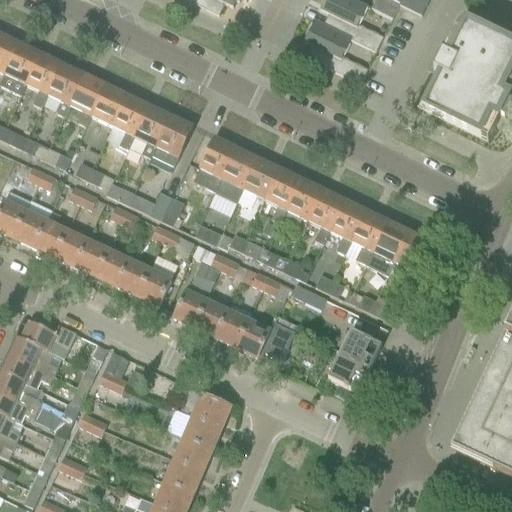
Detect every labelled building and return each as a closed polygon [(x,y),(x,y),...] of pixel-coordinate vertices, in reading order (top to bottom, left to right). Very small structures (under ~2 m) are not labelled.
[(177,0),(218,20),(224,8),(232,12),(236,5),(238,6),(241,0),(177,0)] [(328,18),(322,29),(322,30),(351,44),(350,44),(376,57),(383,42),(358,29),(367,11),(344,0),(323,0),(321,6),(323,7),(320,14),(328,18)] [(380,0),(392,6),(390,10),(397,14),(399,9),(403,0),(380,0)] [(426,9),(408,0),(403,0),(399,9),(421,20),(426,9)] [(408,0),(426,9),(430,0),(408,0)] [(511,43),(509,49),(457,24),(456,25),(462,28),(447,59),(438,55),(429,74),(438,78),(422,111),(415,108),(415,109),(487,145),(500,119),(504,121),(510,109),(506,107),(511,93),(511,43)] [(360,89),(367,74),(342,61),(350,44),(351,44),(322,30),(322,29),(314,25),(313,28),(310,27),(305,38),(307,39),(304,47),(312,51),(306,63),(360,89)] [(0,78),(3,80),(19,48),(18,48),(17,51),(7,47),(9,44),(0,39),(0,78)] [(0,90),(20,101),(25,90),(40,59),(38,62),(29,57),(31,54),(19,48),(3,80),(0,87),(0,90)] [(41,113),(47,101),(62,69),(61,69),(60,72),(51,68),(52,65),(40,59),(25,90),(38,96),(32,109),(41,113)] [(63,122),(68,111),(83,80),(83,79),(81,82),(72,78),(74,75),(62,69),(47,101),(60,107),(54,118),(63,122)] [(85,133),(90,121),(105,90),(103,93),(94,89),(95,85),(83,80),(68,111),(81,117),(76,128),(85,133)] [(90,121),(112,132),(127,101),(126,100),(125,103),(116,99),(117,96),(105,90),(90,121)] [(128,154),(128,152),(148,111),(146,114),(137,109),(139,106),(127,101),(112,132),(124,138),(119,150),(128,154)] [(150,163),(151,160),(170,121),(169,121),(168,124),(159,120),(160,117),(148,111),(128,152),(150,163)] [(170,121),(151,160),(173,171),(190,135),(181,131),(182,127),(170,121)] [(0,145),(11,150),(17,139),(5,133),(0,142),(0,145)] [(214,142),(193,186),(214,197),(234,156),(225,151),(227,148),(214,142)] [(37,148),(31,160),(42,165),(48,153),(37,148)] [(48,153),(42,165),(54,170),(60,159),(48,153)] [(214,197),(236,207),(256,166),(247,162),(248,159),(235,153),(234,156),(214,197)] [(255,201),(264,205),(277,177),(268,172),(270,169),(257,163),(256,166),(236,207),(249,214),(255,201)] [(75,179),(86,184),(92,172),(81,167),(75,179)] [(92,172),(86,184),(99,190),(104,178),(92,172)] [(31,173),(26,184),(37,189),(43,178),(31,173)] [(279,228),(285,215),(299,187),(290,183),(291,180),(279,174),(277,177),(264,205),(277,211),(271,224),(279,228)] [(43,178),(37,189),(49,195),(54,183),(43,178)] [(285,215),(307,226),(320,198),(312,193),(313,190),(300,184),(299,187),(285,215)] [(108,194),(105,200),(128,210),(133,199),(111,189),(108,194)] [(73,192),(68,204),(79,209),(85,197),(73,192)] [(322,249),(329,236),(342,208),(333,203),(335,200),(322,194),(320,198),(307,226),(321,232),(314,246),(322,249)] [(85,197),(79,209),(91,214),(96,203),(85,197)] [(144,204),(138,215),(161,226),(172,203),(160,198),(155,209),(144,204)] [(172,203),(161,226),(172,231),(183,208),(172,203)] [(0,213),(0,237),(12,243),(25,215),(4,205),(0,213)] [(344,260),(350,247),(364,218),(355,214),(356,211),(344,205),(342,208),(329,236),(342,243),(336,256),(344,260)] [(114,211),(109,223),(121,228),(126,217),(114,211)] [(12,243),(33,253),(46,225),(25,215),(12,243)] [(366,270),(372,257),(386,229),(376,224),(378,221),(365,215),(364,218),(350,247),(362,252),(356,265),(366,270)] [(126,217),(121,228),(132,234),(138,222),(126,217)] [(33,253),(54,263),(67,235),(46,225),(33,253)] [(386,229),(372,257),(366,270),(379,277),(387,281),(393,268),(407,239),(398,235),(400,232),(387,226),(386,229)] [(200,230),(194,241),(206,247),(212,235),(200,230)] [(156,231),(150,242),(162,248),(167,236),(156,231)] [(54,263),(74,272),(87,244),(67,235),(54,263)] [(167,236),(162,248),(174,253),(179,241),(167,236)] [(409,236),(407,239),(393,268),(416,278),(431,247),(430,247),(429,250),(420,246),(421,242),(409,236)] [(234,240),(228,251),(239,256),(245,245),(234,240)] [(74,272),(95,282),(108,254),(87,244),(74,272)] [(245,245),(239,256),(252,262),(258,251),(245,245)] [(198,250),(192,262),(209,269),(220,275),(226,263),(198,250)] [(95,282),(116,292),(129,264),(108,254),(95,282)] [(150,274),(137,302),(158,312),(166,293),(171,284),(177,270),(156,260),(150,274)] [(277,260),(271,271),(283,277),(288,265),(277,260)] [(226,263),(220,275),(234,281),(239,269),(226,263)] [(116,292),(137,302),(150,274),(129,264),(116,292)] [(288,265),(283,277),(295,283),(301,271),(288,265)] [(256,277),(251,289),(262,294),(268,283),(256,277)] [(195,278),(187,295),(207,305),(215,288),(195,278)] [(315,293),(325,298),(332,285),(321,280),(315,293)] [(268,283),(262,294),(274,300),(280,288),(268,283)] [(332,285),(325,298),(338,304),(344,290),(332,285)] [(294,291),(290,300),(320,315),(321,314),(321,313),(325,304),(297,291),(296,290),(295,290),(294,291)] [(172,323),(194,333),(207,305),(187,295),(185,295),(172,323)] [(358,313),(369,318),(375,307),(363,301),(358,313)] [(194,333),(214,343),(227,314),(207,305),(194,333)] [(375,307),(369,318),(392,329),(397,317),(375,307)] [(214,343),(235,352),(248,324),(227,314),(214,343)] [(511,321),(450,453),(511,482),(511,321)] [(256,362),(257,360),(269,334),(248,324),(235,352),(256,362)] [(28,327),(20,344),(47,357),(51,347),(67,355),(74,339),(57,331),(54,339),(28,327)] [(269,334),(257,360),(278,370),(294,337),(273,328),(270,334),(269,334)] [(350,336),(339,360),(369,375),(381,351),(350,336)] [(14,341),(6,359),(53,381),(57,373),(48,369),(52,360),(47,357),(20,344),(14,341)] [(97,349),(90,364),(100,368),(106,355),(107,354),(97,349)] [(6,359),(0,371),(0,376),(37,394),(41,385),(49,389),(53,381),(6,359)] [(369,375),(339,360),(327,384),(358,399),(369,375)] [(0,376),(0,397),(36,414),(37,415),(41,407),(37,405),(41,396),(37,394),(0,376)] [(100,383),(98,388),(109,393),(114,382),(103,376),(100,383)] [(83,379),(77,392),(86,397),(92,383),(83,379)] [(114,382),(109,393),(120,399),(123,393),(126,387),(114,382)] [(77,392),(71,405),(80,410),(86,397),(77,392)] [(193,396),(184,418),(193,422),(219,434),(229,411),(202,400),(193,396)] [(0,397),(0,418),(21,428),(25,419),(33,423),(37,415),(0,397)] [(67,409),(59,426),(61,427),(70,431),(78,414),(67,409)] [(0,440),(15,447),(19,439),(10,435),(14,426),(20,429),(21,428),(0,418),(0,440)] [(80,426),(78,431),(89,436),(95,424),(83,419),(80,425),(80,426)] [(193,422),(183,444),(210,456),(219,434),(193,422)] [(52,423),(48,433),(56,436),(55,439),(65,444),(70,431),(61,427),(59,426),(55,424),(52,423)] [(95,424),(89,436),(101,441),(103,435),(106,429),(95,424)] [(0,440),(0,455),(2,451),(11,456),(15,447),(0,440)] [(183,444),(174,466),(201,477),(210,456),(183,444)] [(51,448),(45,461),(54,465),(60,452),(51,448)] [(39,473),(39,474),(48,478),(54,465),(45,461),(40,472),(39,473)] [(60,469),(57,474),(69,479),(74,467),(63,462),(60,468),(60,469)] [(174,466),(165,488),(191,499),(201,477),(174,466)] [(74,467),(69,479),(80,485),(83,479),(86,473),(74,467)] [(35,483),(29,496),(38,500),(44,487),(35,483)] [(165,488),(155,510),(160,511),(185,511),(191,499),(165,488)] [(29,496),(23,508),(31,511),(32,511),(38,500),(29,496)] [(140,503),(136,511),(160,511),(155,510),(140,503)]
